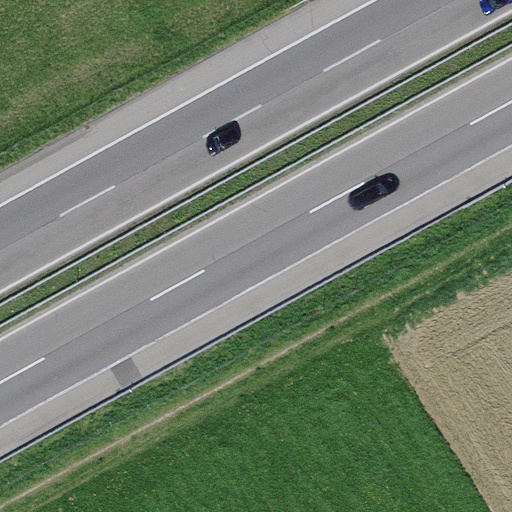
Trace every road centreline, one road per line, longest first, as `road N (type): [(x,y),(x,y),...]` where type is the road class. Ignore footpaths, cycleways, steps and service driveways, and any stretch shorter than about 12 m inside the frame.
road 1 (motorway): [(0,381),(511,101)]
road 2 (track): [(31,511),(511,247)]
road 3 (motorway): [(453,0),(0,249)]
